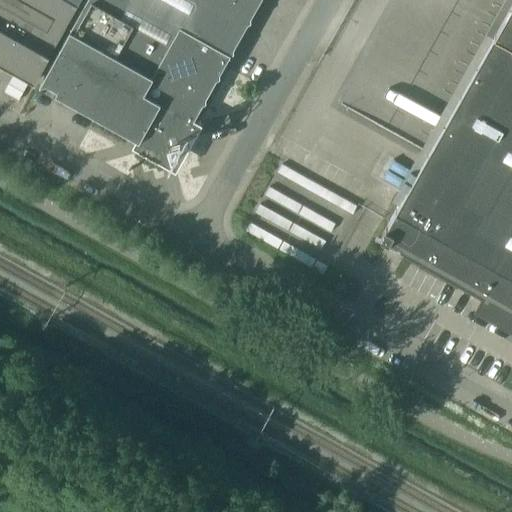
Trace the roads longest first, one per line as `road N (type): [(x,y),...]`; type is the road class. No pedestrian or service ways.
road 1 (unclassified): [(511,414),(196,240)]
road 2 (unclassified): [(196,240),(331,0)]
road 3 (unclassified): [(196,240),(0,128)]
